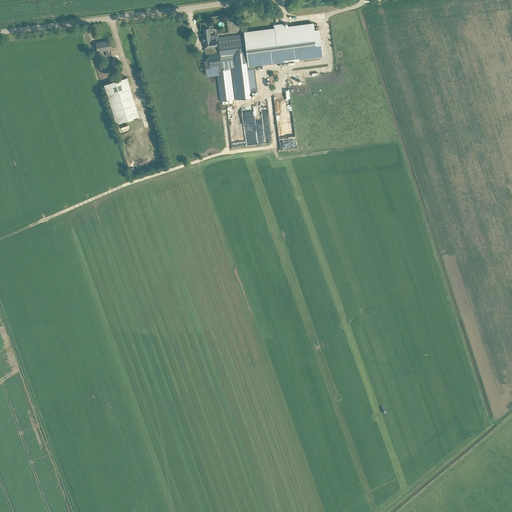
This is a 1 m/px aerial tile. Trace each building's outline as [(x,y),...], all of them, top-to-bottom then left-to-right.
[(204,36),(202,36),(202,41),(204,40),(206,54),(208,54),(209,63),(204,64),(206,75),(217,74),(220,101),(222,101),(223,104),(232,103),(232,99),(252,97),(248,65),(323,55),(319,30),(314,30),(313,23),(284,27),(284,23),(274,24),(274,28),(244,32),(244,34),(218,37),(217,34),(210,35),(209,27),(203,28),(204,36)] [(112,55),(111,46),(110,41),(103,42),(103,41),(96,42),(97,51),(105,50),(106,56),(112,55)] [(139,115),(127,77),(104,84),(116,122),(139,115)] [(274,136),(271,97),(264,98),(266,113),(268,136),(274,136)] [(246,106),(247,121),(253,120),(253,115),(256,114),(255,106),(250,107),(250,106),(246,106)]
